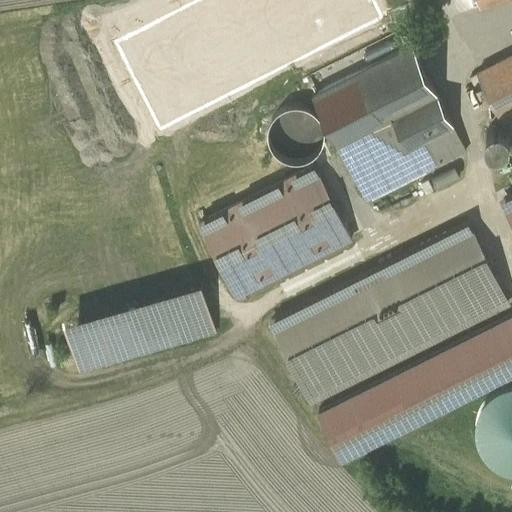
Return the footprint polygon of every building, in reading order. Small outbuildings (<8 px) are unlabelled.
[(413,44),(312,95),(366,201),(467,151),(413,44)] [(511,55),(478,73),(509,133),(511,138),(511,55)] [(323,143),(325,132),(322,121),(316,112),(306,106),(295,104),(284,106),(275,113),(269,122),(267,133),(269,144),(276,154),(285,160),(296,162),(307,159),(317,153),(323,143)] [(509,143),(510,138),(509,133),(506,129),(502,127),(497,126),(492,127),(488,130),(486,134),(485,139),(486,144),(489,148),(493,150),(498,151),(503,150),(507,147),(509,143)] [(316,166),(199,225),(235,296),(352,238),(316,166)] [(511,191),(499,198),(511,223),(511,191)] [(467,222),(271,320),(312,401),(508,303),(467,222)] [(203,281),(64,320),(79,373),(218,334),(203,281)] [(511,311),(318,409),(342,456),(511,371),(511,311)] [(490,393),(480,405),(475,420),(475,436),(481,450),(491,462),(505,470),(511,470),(511,382),(503,385),(490,393)]
